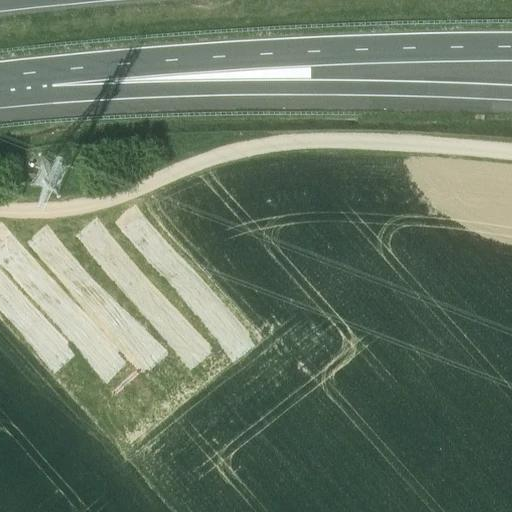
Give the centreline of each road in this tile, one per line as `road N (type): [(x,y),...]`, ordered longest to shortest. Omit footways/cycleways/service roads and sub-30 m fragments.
road 1 (track): [(0,209),(79,207),(229,153),(295,142),(511,151)]
road 2 (motorway): [(52,74),(511,52)]
road 3 (motorway): [(52,74),(511,89)]
